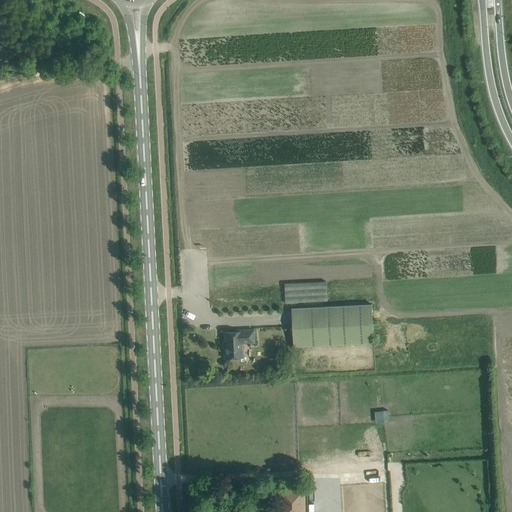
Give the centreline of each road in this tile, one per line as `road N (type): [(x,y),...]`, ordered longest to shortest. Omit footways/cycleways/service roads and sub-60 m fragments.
road 1 (tertiary): [(161,511),(137,48)]
road 2 (trunk): [(481,0),(488,75),(511,141)]
